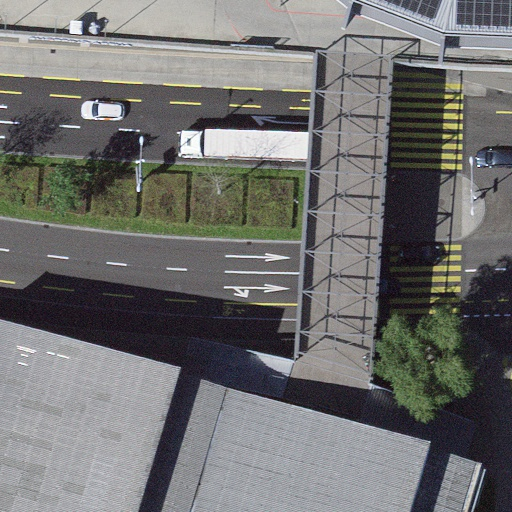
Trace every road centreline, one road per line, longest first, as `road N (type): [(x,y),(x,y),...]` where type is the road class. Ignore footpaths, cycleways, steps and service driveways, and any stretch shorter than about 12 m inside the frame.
road 1 (primary): [(0,250),(203,273),(511,276)]
road 2 (primary): [(511,148),(0,117)]
